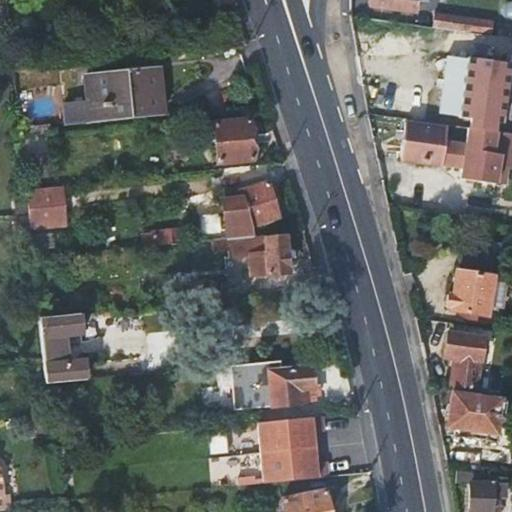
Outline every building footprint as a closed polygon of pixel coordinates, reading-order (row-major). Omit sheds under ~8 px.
[(367,0),(367,7),(411,13),(413,0),(367,0)] [(432,15),(430,29),(469,34),(487,37),(489,23),(432,15)] [(469,119),(468,129),(493,133),(511,135),(511,40),(487,37),(469,34),(466,60),(447,57),(439,115),(457,118),(457,123),(465,124),(466,120),(469,119)] [(152,68),(82,76),(85,103),(59,105),(61,123),(159,113),(158,97),(155,97),(152,68)] [(247,119),(211,122),(215,162),(251,160),(247,119)] [(444,129),(403,124),(398,160),(439,166),(442,142),(444,129)] [(40,126),(42,138),(50,137),(49,125),(40,126)] [(40,126),(19,129),(20,140),(42,138),(40,126)] [(463,145),(442,142),(439,166),(459,169),(458,179),(493,184),(497,155),(490,154),(493,133),(468,129),(465,129),(463,145)] [(278,215),(269,180),(240,188),(242,195),(226,199),(224,200),(228,240),(253,237),(249,223),(278,215)] [(60,186),(25,189),(26,197),(28,225),(63,222),(60,186)] [(240,188),(224,192),(226,199),(242,195),(240,188)] [(26,197),(14,198),(15,214),(27,213),(26,197)] [(28,221),(14,223),(17,250),(31,248),(28,221)] [(53,234),(31,236),(33,259),(44,258),(43,251),(54,250),(53,234)] [(284,234),(263,236),(263,237),(213,242),(215,253),(229,251),(230,259),(248,257),(250,276),(261,276),(262,290),(287,289),(284,234)] [(456,273),(454,273),(449,312),(463,314),(475,316),(485,317),(487,305),(500,307),(504,283),(490,281),(491,278),(504,280),(511,280),(511,273),(505,272),(507,261),(459,255),(456,273)] [(55,337),(64,336),(78,335),(79,332),(83,329),(82,321),(79,320),(76,316),(38,319),(43,364),(45,384),(83,381),(83,377),(89,373),(88,366),(84,366),(80,364),(58,366),(57,355),(55,337)] [(312,331),(296,334),(300,356),(316,353),(312,331)] [(482,339),(445,333),(442,357),(452,358),(450,375),(475,379),(482,339)] [(70,337),(73,356),(87,354),(84,335),(70,337)] [(66,354),(64,336),(55,337),(57,355),(66,354)] [(245,382),(243,364),(229,366),(231,383),(245,382)] [(308,368),(268,372),(271,406),(307,404),(305,390),(311,389),(308,368)] [(44,383),(32,384),(34,406),(46,405),(44,383)] [(498,400),(451,394),(447,427),(493,433),(498,400)] [(255,424),(260,483),(326,478),(324,463),(313,464),(311,434),(322,433),(321,419),(255,424)] [(494,511),(496,485),(468,485),(467,511),(494,511)] [(327,511),(323,491),(280,500),(282,511),(327,511)] [(0,511),(9,511),(8,495),(0,496),(0,495),(0,511)]
